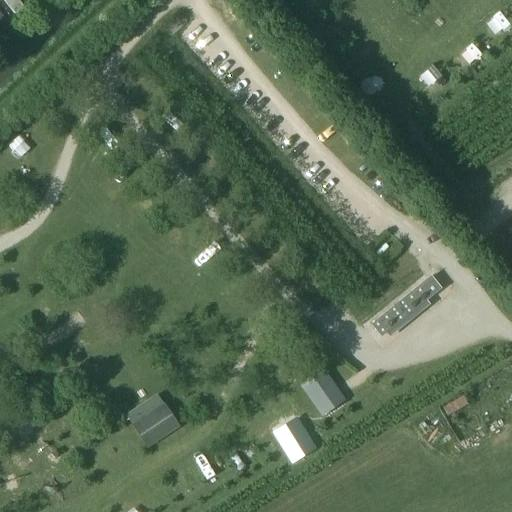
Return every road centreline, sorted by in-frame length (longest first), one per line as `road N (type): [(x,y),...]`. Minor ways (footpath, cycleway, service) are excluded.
road 1 (unknown): [(499,332),(372,365),(335,349),(110,80),(111,55),(176,0)]
road 2 (track): [(197,0),(352,192),(428,240),(511,339)]
road 3 (track): [(0,101),(108,0)]
